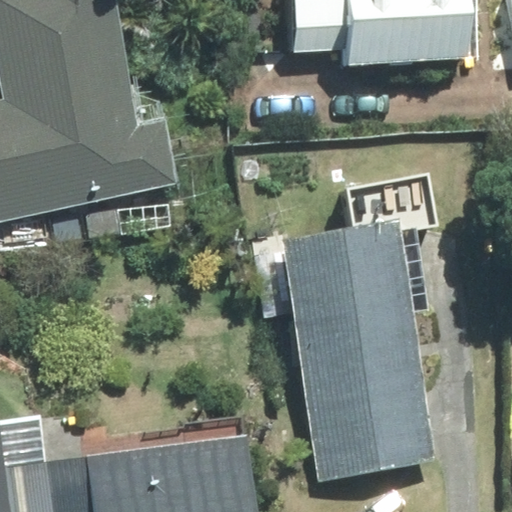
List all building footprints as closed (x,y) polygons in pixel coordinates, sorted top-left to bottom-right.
[(0,0),(0,221),(157,188),(143,124),(114,131),(86,0),(70,4),(69,0),(0,0)] [(329,54),(330,68),(449,61),(444,0),(271,0),(275,57),(329,54)] [(511,0),(494,0),(509,68),(511,67),(511,0)] [(425,461),(375,222),(258,246),(307,486),(425,461)] [(0,511),(238,511),(229,439),(39,463),(33,418),(0,422),(0,511)]
